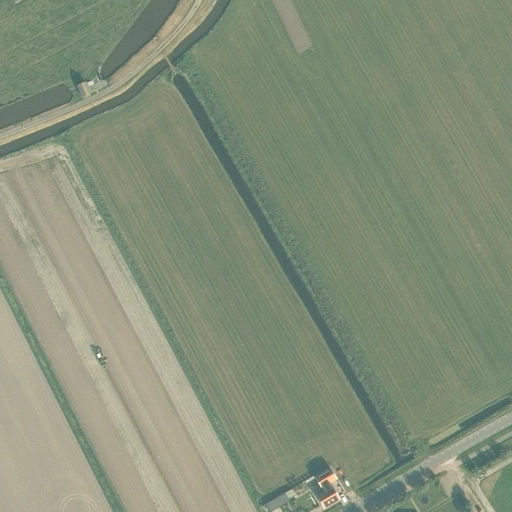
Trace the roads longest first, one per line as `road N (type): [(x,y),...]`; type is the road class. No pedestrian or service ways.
road 1 (track): [(198,0),(124,81),(0,136)]
road 2 (tertiary): [(350,511),(511,418)]
